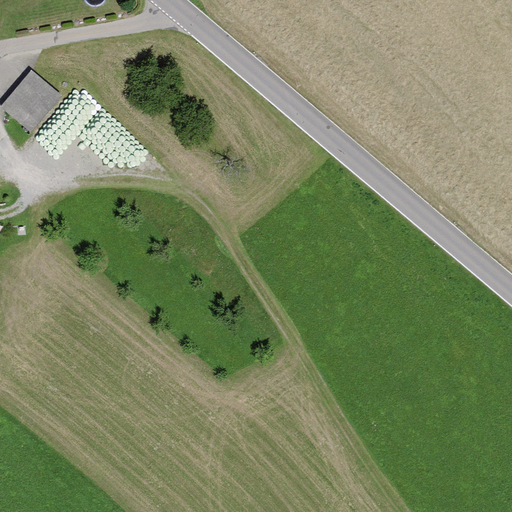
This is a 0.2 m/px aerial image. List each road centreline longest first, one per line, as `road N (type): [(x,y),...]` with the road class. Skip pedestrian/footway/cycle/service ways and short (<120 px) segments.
road 1 (tertiary): [(175,6),(511,289)]
road 2 (unclassified): [(0,47),(175,6)]
